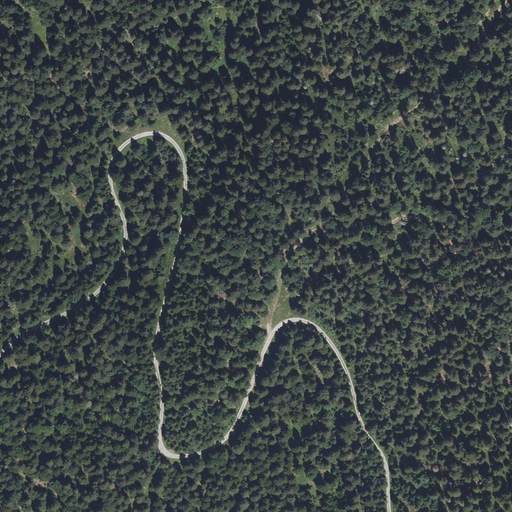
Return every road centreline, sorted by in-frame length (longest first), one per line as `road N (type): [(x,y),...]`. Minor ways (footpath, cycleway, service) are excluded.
road 1 (track): [(507,0),(446,76),(383,132),(289,260),(256,369),(214,442),(181,450),(164,437),(159,316),(185,208),(176,156),(152,137),(131,142),(112,165),(119,221),(104,281),(0,362)]
road 2 (track): [(271,330),(284,322),(322,332),(345,366),(379,454),(390,511)]
